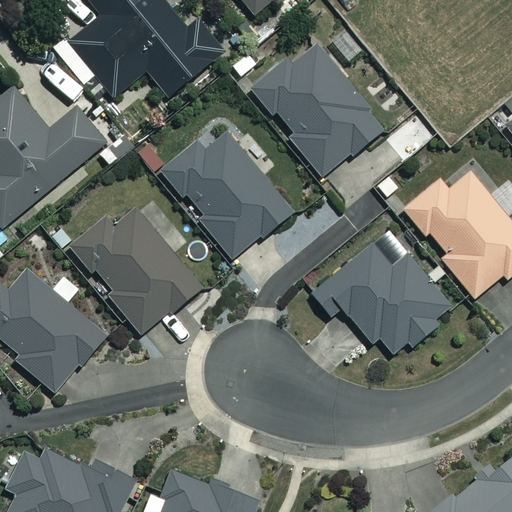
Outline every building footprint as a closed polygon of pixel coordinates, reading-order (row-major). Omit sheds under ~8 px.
[(186,28),(162,0),(85,0),(99,17),(68,43),(115,99),(146,73),(167,98),(222,52),(196,20),(186,28)] [(271,0),(240,0),(254,15),(271,0)] [(383,125),(312,37),(250,87),(271,114),(275,110),(292,131),(285,137),(318,178),(383,125)] [(48,130),(15,88),(0,100),(0,227),(104,144),(75,108),(48,130)] [(290,210),(225,132),(208,147),(201,139),(162,171),(201,217),(197,221),(230,260),(290,210)] [(511,273),(511,224),(468,172),(447,190),(438,179),(403,209),(424,235),(428,232),(446,253),(440,257),(474,297),(502,274),(506,279),(511,273)] [(89,274),(94,270),(108,289),(104,292),(138,335),(198,286),(133,205),(111,223),(106,217),(68,248),(89,274)] [(390,265),(372,244),(313,294),(331,316),(341,308),(371,343),(378,337),(395,358),(454,308),(406,252),(390,265)] [(69,304),(20,260),(0,282),(0,337),(18,354),(14,358),(52,393),(108,332),(73,300),(69,304)] [(116,511),(133,480),(89,457),(83,468),(42,446),(37,457),(26,451),(4,492),(15,498),(7,511),(116,511)] [(511,511),(511,457),(491,474),(484,465),(426,511),(511,511)] [(139,511),(254,511),(259,502),(205,476),(201,484),(178,473),(166,498),(150,491),(139,511)]
